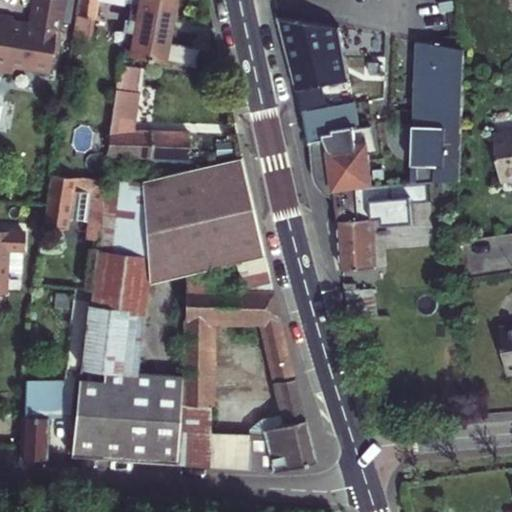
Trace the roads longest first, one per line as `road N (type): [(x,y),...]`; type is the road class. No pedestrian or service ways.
road 1 (tertiary): [(354,447),(284,205),(239,0)]
road 2 (residential): [(365,481),(307,490),(0,475)]
road 3 (tertiary): [(354,447),(511,433)]
